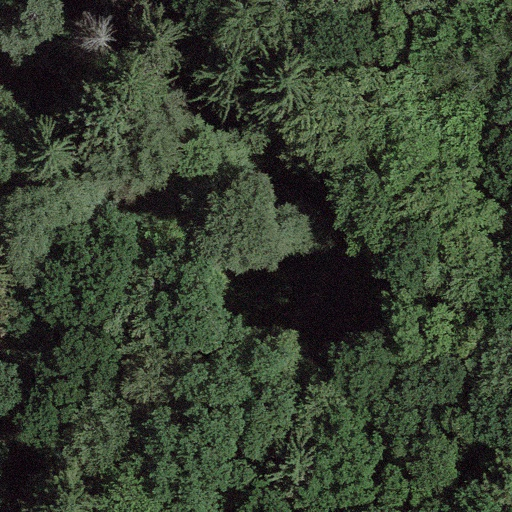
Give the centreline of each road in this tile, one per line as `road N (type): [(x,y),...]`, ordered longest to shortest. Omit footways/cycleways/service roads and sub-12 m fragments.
road 1 (track): [(511,135),(318,303),(227,511)]
road 2 (track): [(318,303),(440,0)]
